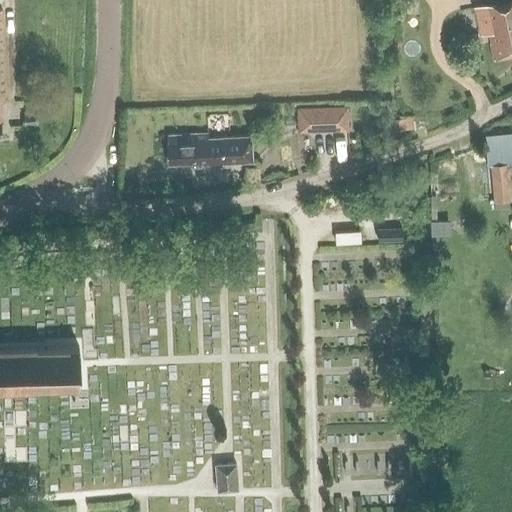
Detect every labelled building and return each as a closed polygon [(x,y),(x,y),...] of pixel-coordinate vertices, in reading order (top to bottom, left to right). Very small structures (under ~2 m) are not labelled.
[(511,0),(507,0),(474,7),(480,36),(488,35),(494,61),(511,57),(511,0)] [(0,12),(0,138),(9,138),(8,122),(1,122),(0,104),(3,104),(2,12),(0,12)] [(347,106),(333,106),(334,131),(348,131),(347,106)] [(311,132),(310,107),(296,108),(297,132),(311,132)] [(223,162),(251,161),(251,137),(210,138),(209,134),(168,135),(169,141),(168,141),(169,163),(192,163),(192,167),(223,166),(223,162)] [(493,202),(510,201),(507,164),(490,165),(493,202)] [(401,228),(377,229),(377,241),(401,240),(401,228)] [(38,387),(79,387),(78,348),(36,350),(36,349),(0,349),(0,388),(38,386),(38,387)] [(217,492),(238,490),(236,463),(215,465),(217,492)]
